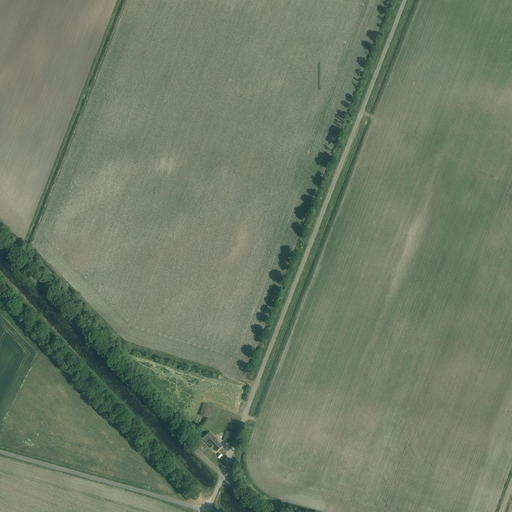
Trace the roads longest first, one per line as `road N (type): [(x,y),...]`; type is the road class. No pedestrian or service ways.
road 1 (unclassified): [(404,0),(223,475)]
road 2 (unclassified): [(0,241),(223,475)]
road 3 (unclassified): [(0,453),(208,511)]
